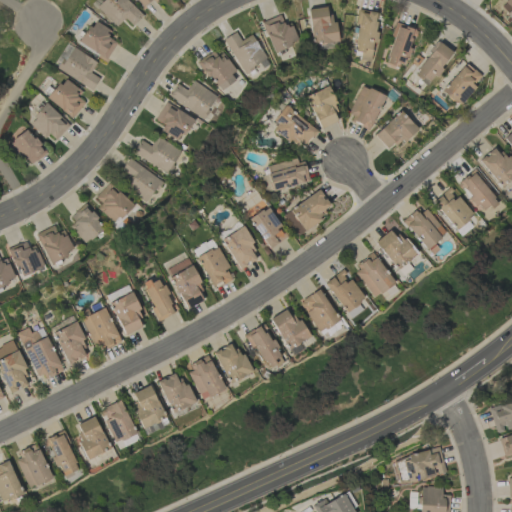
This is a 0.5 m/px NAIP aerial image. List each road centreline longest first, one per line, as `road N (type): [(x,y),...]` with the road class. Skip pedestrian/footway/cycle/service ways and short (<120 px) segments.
road 1 (residential): [(511,66),(486,37),(426,0),(206,14),(164,47),(78,171),(0,218)]
road 2 (residential): [(0,435),(269,293),(511,94)]
road 3 (tertiary): [(196,511),(446,390)]
road 4 (residential): [(446,390),(475,465),(478,511)]
